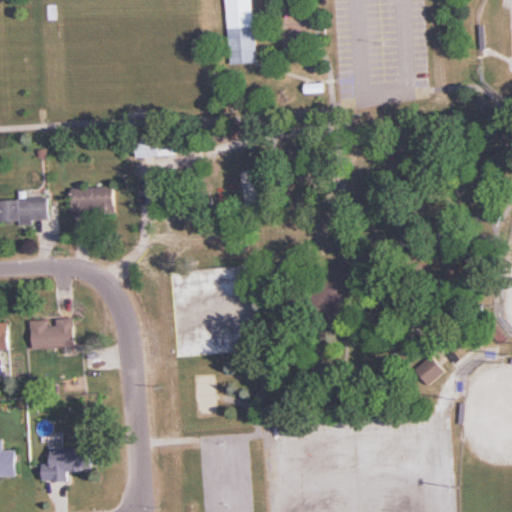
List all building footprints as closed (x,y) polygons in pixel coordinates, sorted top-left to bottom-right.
[(234,64),(261,63),(259,24),(232,26),(234,64)] [(140,155),(180,155),(180,139),(140,139),(140,155)] [(119,212),(119,185),(75,185),(75,212),(119,212)] [(53,219),(52,196),(4,197),(5,221),(53,219)] [(56,319),(34,319),(35,347),(79,346),(79,316),(56,317),(56,319)] [(0,323),(0,349),(13,350),(13,324),(0,323)] [(433,385),(450,369),(435,354),(419,371),(433,385)] [(73,480),(73,469),(98,470),(98,447),(54,446),(53,464),(47,464),(47,480),(73,480)] [(21,450),(0,450),(0,479),(21,480),(21,450)]
